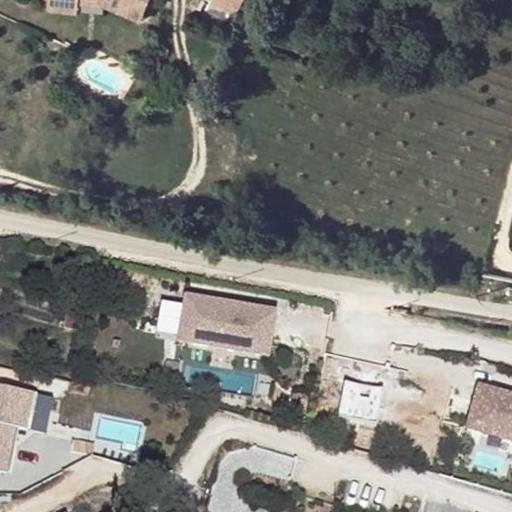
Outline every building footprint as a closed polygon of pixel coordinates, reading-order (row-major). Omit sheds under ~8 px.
[(80,0),(49,0),(49,7),(80,9),(80,0)] [(129,0),(87,0),(106,2),(142,16),(147,7),(129,0)] [(199,10),(204,0),(191,0),(189,5),(199,10)] [(210,0),(238,13),(243,0),(210,0)] [(278,320),(189,305),(182,349),(271,364),(278,320)] [(53,397),(0,386),(0,472),(9,474),(18,427),(46,433),(53,397)] [(511,400),(479,391),(467,433),(511,445),(511,400)]
